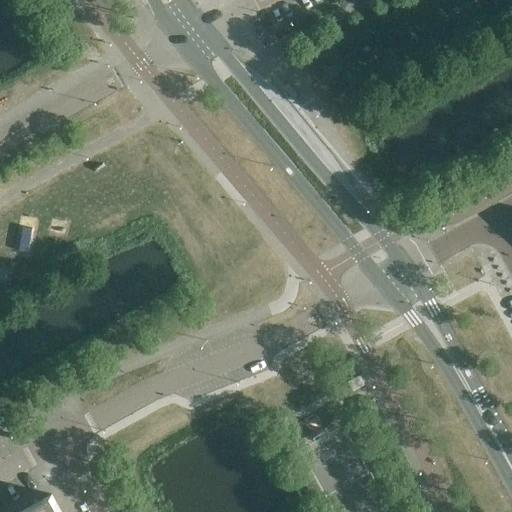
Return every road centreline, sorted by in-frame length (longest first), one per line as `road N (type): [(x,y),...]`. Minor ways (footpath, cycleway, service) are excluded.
road 1 (residential): [(64,444),(189,375),(315,320),(395,270)]
road 2 (tertiary): [(395,270),(193,38)]
road 3 (tertiary): [(511,468),(395,270)]
road 4 (residential): [(0,144),(193,38)]
